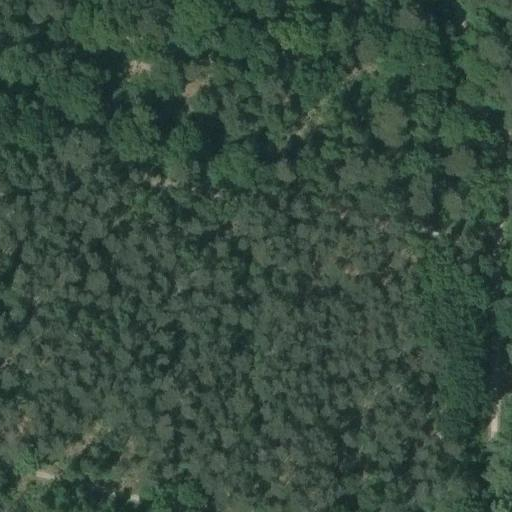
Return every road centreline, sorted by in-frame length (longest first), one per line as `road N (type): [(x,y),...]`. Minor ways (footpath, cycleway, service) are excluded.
road 1 (track): [(492,511),(499,143),(452,0)]
road 2 (track): [(497,245),(0,156)]
road 3 (track): [(180,511),(0,467)]
